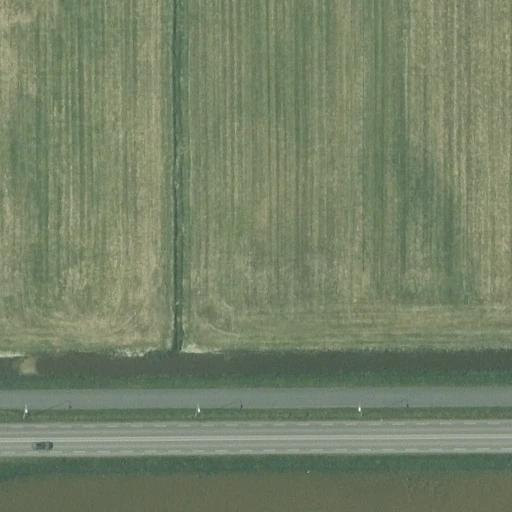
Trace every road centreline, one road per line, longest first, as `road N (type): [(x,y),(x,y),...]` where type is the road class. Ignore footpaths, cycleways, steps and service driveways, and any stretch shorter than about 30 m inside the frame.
road 1 (primary): [(0,441),(511,437)]
road 2 (unclassified): [(0,401),(511,397)]
